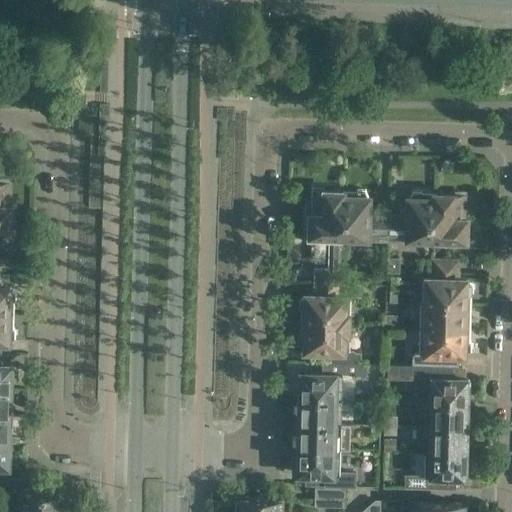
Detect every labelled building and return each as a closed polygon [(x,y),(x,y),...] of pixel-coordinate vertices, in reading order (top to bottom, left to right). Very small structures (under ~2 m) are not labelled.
[(0,181),(0,229),(9,230),(10,206),(6,205),(6,182),(0,181)] [(354,195),(343,195),(342,239),(343,239),(387,240),(388,215),(376,215),(376,209),(369,209),(369,196),(367,196),(365,190),(357,189),(354,195)] [(342,239),(343,195),(343,191),(315,190),(314,214),(310,214),(310,238),(332,239),(331,259),(333,259),(332,270),(316,269),(316,282),(341,283),(343,239),(342,239)] [(434,241),(435,193),(434,193),(434,197),(423,197),(421,191),(413,191),(410,197),(408,197),(408,200),(401,200),(401,215),(388,215),(387,240),(434,241)] [(463,194),(435,193),(434,241),(466,242),(466,218),(462,218),(463,194)] [(388,271),(399,271),(400,259),(388,259),(388,271)] [(429,273),(449,273),(457,273),(458,260),(450,260),(430,260),(429,273)] [(287,269),(286,280),(295,280),(296,269),(287,269)] [(0,313),(9,314),(9,301),(15,299),(15,291),(9,289),(10,286),(0,286),(0,273),(0,272),(0,313)] [(420,303),(424,304),(466,305),(467,305),(467,303),(466,303),(466,293),(472,291),(472,283),(466,280),(466,278),(446,278),(425,277),(424,297),(420,297),(420,303)] [(341,295),(341,283),(316,282),(315,294),(306,294),(306,297),(300,299),(300,307),(305,310),(305,322),(356,324),(357,295),(341,295)] [(389,302),(397,302),(398,290),(389,289),(389,302)] [(466,306),(466,305),(424,304),(424,328),(465,329),(466,329),(466,328),(465,328),(465,318),(469,316),(470,308),(466,306)] [(9,326),(9,314),(0,313),(0,341),(8,342),(8,339),(14,337),(14,329),(9,326)] [(397,327),(397,315),(385,314),(384,327),(397,327)] [(355,351),(356,324),(305,322),(305,334),(304,334),(299,337),(299,345),(304,347),(304,350),(332,351),(332,363),(340,363),(366,364),(384,364),(384,363),(384,355),(365,353),(365,351),(355,351)] [(465,339),(465,329),(424,328),(423,354),(411,353),(410,366),(433,366),(436,367),(437,354),(464,354),(464,352),(470,350),(471,342),(465,339)] [(11,365),(3,365),(3,354),(0,353),(0,389),(10,390),(10,380),(13,378),(13,370),(11,367),(11,365)] [(341,399),(342,374),(359,375),(359,376),(365,376),(366,364),(340,363),(340,372),(329,372),(329,373),(301,372),(301,375),(298,377),(297,385),(300,388),(300,398),(341,399)] [(407,363),(384,363),(384,364),(383,377),(406,378),(407,363)] [(461,367),(436,367),(433,366),(433,377),(425,377),(424,401),(467,402),(467,392),(469,390),(470,382),(467,380),(468,377),(461,377),(461,375),(461,367)] [(10,392),(10,390),(0,389),(0,414),(9,415),(10,405),(12,403),(13,394),(10,392)] [(340,424),(341,399),(300,398),(300,400),(297,402),(297,410),(300,413),(299,423),(340,424)] [(467,413),(467,402),(424,401),(424,426),(466,427),(466,425),(469,423),(469,415),(467,413)] [(9,425),(9,415),(0,414),(0,439),(9,440),(9,439),(11,436),(12,428),(9,425)] [(378,424),(378,415),(370,415),(370,423),(378,424)] [(395,417),(383,417),(383,425),(394,426),(395,417)] [(340,449),(340,424),(299,423),(299,433),(296,436),(296,444),(299,446),(299,448),(340,449)] [(378,432),(378,424),(370,423),(370,432),(378,432)] [(394,434),(394,426),(383,425),(383,434),(394,434)] [(466,430),(466,427),(424,426),(423,451),(466,453),(466,442),(468,440),(468,432),(466,430)] [(8,450),(9,440),(0,439),(0,465),(8,466),(8,463),(11,461),(11,453),(8,450)] [(339,474),(340,449),(299,448),(298,458),(296,460),(295,468),(298,471),(298,473),(306,473),(306,485),(345,486),(345,474),(339,474)] [(465,462),(466,453),(423,451),(422,475),(404,475),(404,488),(455,489),(456,478),(465,478),(465,475),(467,473),(467,464),(465,462)] [(345,489),(316,488),(315,507),(344,507),(345,489)] [(16,499),(15,511),(61,511),(62,508),(68,505),(68,497),(62,494),(63,492),(24,491),(24,490),(9,489),(9,491),(6,491),(5,499),(16,499)] [(269,496),(254,495),(254,497),(242,497),(242,499),(236,501),(236,509),(242,510),(241,511),(288,511),(288,499),(269,498),(269,496)] [(358,511),(379,511),(380,500),(374,500),(358,511)] [(415,511),(466,511),(466,509),(464,506),(464,505),(463,505),(463,503),(455,503),(406,503),(406,507),(415,508),(415,511)]
